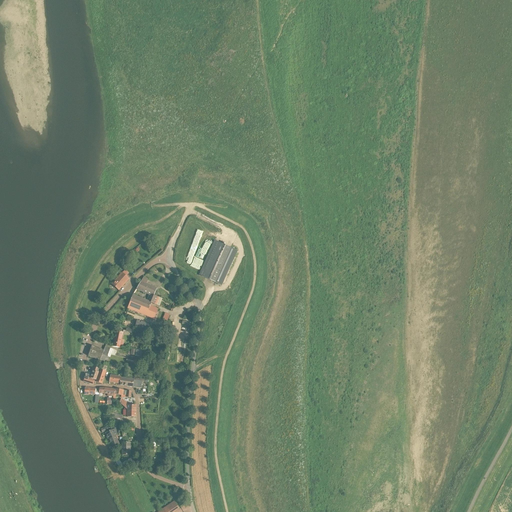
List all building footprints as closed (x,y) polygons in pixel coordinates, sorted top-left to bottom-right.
[(237,251),(215,240),(199,275),(212,281),(222,286),(237,251)] [(122,273),(112,284),(119,290),(129,279),(122,273)] [(157,297),(154,296),(157,289),(147,284),(141,282),(137,289),(138,289),(141,291),(149,294),(147,300),(133,295),(128,309),(154,320),(155,316),(158,309),(150,306),(151,303),(154,304),(157,297)] [(137,320),(135,329),(148,333),(150,324),(137,320)] [(116,331),(113,346),(113,347),(121,348),(121,345),(124,346),(125,340),(122,340),(124,333),(116,331)] [(92,346),(90,351),(97,354),(97,353),(102,355),(107,356),(110,349),(110,348),(105,347),(104,350),(92,346)] [(107,356),(109,357),(110,358),(111,355),(115,356),(116,351),(110,349),(107,356)] [(90,351),(88,356),(95,359),(95,360),(96,361),(97,359),(98,360),(100,361),(100,360),(101,357),(102,355),(97,353),(97,354),(90,351)] [(92,371),(90,378),(95,380),(96,380),(99,369),(92,367),(91,370),(92,371)] [(100,370),(96,382),(102,384),(106,372),(100,370)] [(90,378),(89,378),(89,375),(86,374),(84,382),(93,384),(95,380),(90,378)] [(109,382),(120,384),(121,377),(111,375),(109,382)] [(120,385),(142,388),(143,381),(134,380),(134,379),(121,377),(120,384),(120,385)] [(99,388),(96,389),(95,395),(97,395),(97,394),(99,394),(107,394),(107,396),(111,396),(113,396),(114,396),(115,394),(115,390),(105,388),(103,388),(99,388)] [(128,410),(128,411),(136,411),(136,405),(129,405),(130,403),(127,403),(121,399),(120,403),(128,410)] [(128,426),(127,433),(128,433),(127,436),(134,436),(135,427),(128,426)] [(109,439),(116,436),(118,435),(115,429),(105,433),(108,439),(109,439)] [(119,445),(116,436),(109,439),(113,448),(119,445)] [(158,511),(173,511),(179,508),(174,501),(158,511)]
